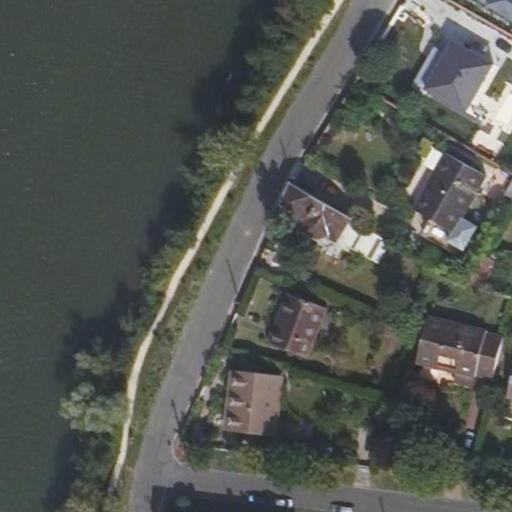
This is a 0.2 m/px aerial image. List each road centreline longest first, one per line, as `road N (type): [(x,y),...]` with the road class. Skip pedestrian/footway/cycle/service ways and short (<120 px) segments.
road 1 (residential): [(375,0),(276,163),(149,475)]
road 2 (residential): [(149,475),(455,511)]
